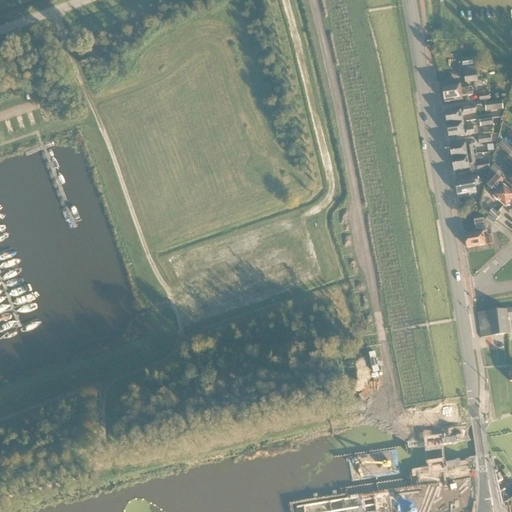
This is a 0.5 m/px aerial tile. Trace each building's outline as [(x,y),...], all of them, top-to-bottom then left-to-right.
[(465,83),(478,81),(476,66),(463,68),(465,83)] [(444,103),(463,100),(462,97),(473,95),(472,87),(461,89),(461,84),(442,87),(444,103)] [(478,92),(480,102),(490,100),(489,90),(478,92)] [(503,109),(502,101),(485,103),(486,111),(503,109)] [(445,112),(447,125),(463,122),(462,115),(476,114),(475,107),(453,110),(454,111),(445,112)] [(480,120),(481,127),(493,125),(492,118),(480,120)] [(464,129),(463,122),(447,125),(449,137),(457,136),(458,137),(474,135),(474,134),(477,134),(476,127),(464,129)] [(492,143),(491,141),(498,141),(497,134),(478,137),(479,144),(492,143)] [(509,157),(511,153),(511,148),(503,140),(498,146),(509,157)] [(452,159),(482,154),(477,154),(476,149),(474,149),(473,146),(467,147),(466,144),(450,146),(452,159)] [(483,159),(482,154),(452,159),(454,171),(470,169),(470,165),(476,164),(476,160),(483,159)] [(478,172),(490,170),(489,161),(476,163),(478,172)] [(491,169),(501,178),(505,173),(495,164),(491,169)] [(485,185),(496,194),(494,197),(494,199),(496,200),(498,200),(507,208),(508,207),(509,207),(511,204),(511,203),(511,201),(511,192),(501,183),(503,180),(492,170),(485,185)] [(479,185),(479,183),(484,182),(483,177),(487,177),(486,172),(478,173),(478,176),(464,178),(465,180),(456,182),(458,196),(469,194),(469,195),(476,194),(475,186),(479,185)] [(500,216),(493,209),(488,214),(496,221),(500,216)] [(485,245),(483,233),(486,232),(483,215),(473,217),(475,226),(476,226),(477,233),(465,235),(467,248),(485,245)] [(492,226),(496,221),(489,216),(485,221),(492,226)] [(493,244),(492,236),(485,238),(487,245),(493,244)] [(505,310),(500,310),(499,306),(494,306),(494,311),(477,313),(481,338),(508,335),(505,310)]
